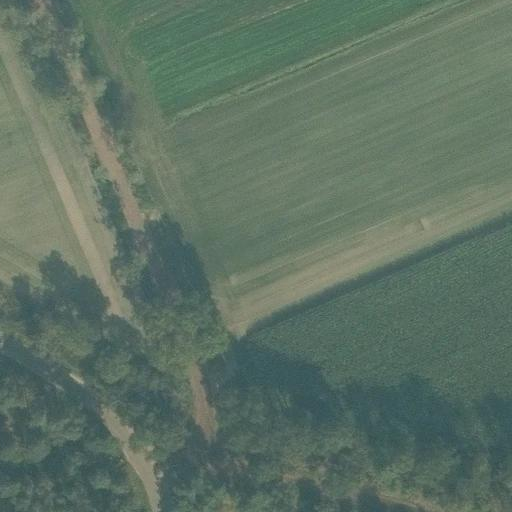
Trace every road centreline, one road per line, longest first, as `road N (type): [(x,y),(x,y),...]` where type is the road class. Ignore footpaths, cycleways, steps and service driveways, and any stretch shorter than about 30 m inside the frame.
road 1 (track): [(222,460),(161,278),(45,0)]
road 2 (unclassified): [(158,511),(147,468),(105,407),(0,342)]
road 3 (track): [(222,460),(450,511)]
road 4 (track): [(0,473),(97,467),(132,446)]
